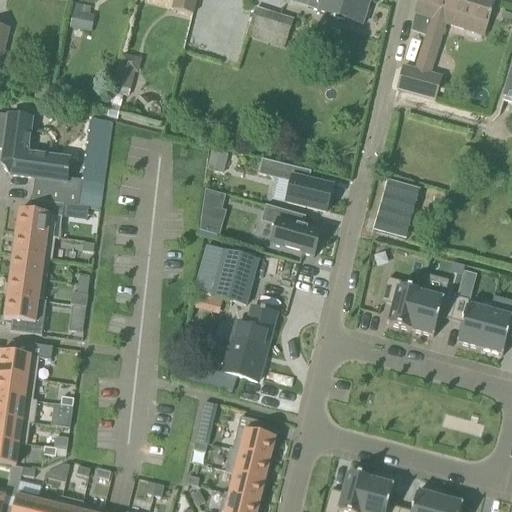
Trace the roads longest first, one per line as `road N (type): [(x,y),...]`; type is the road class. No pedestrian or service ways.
road 1 (residential): [(330,342),(405,0)]
road 2 (residential): [(310,436),(501,484),(511,440)]
road 3 (residential): [(511,394),(330,342)]
